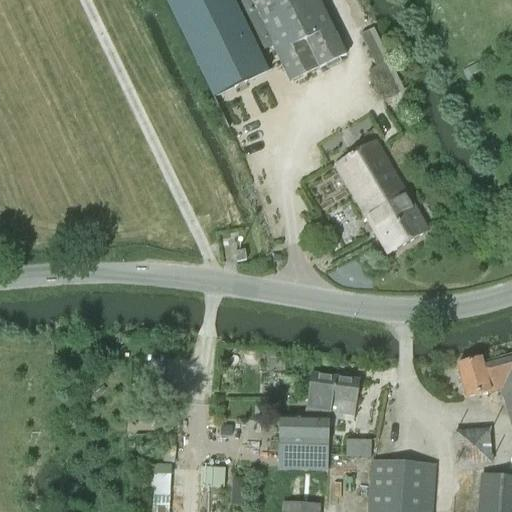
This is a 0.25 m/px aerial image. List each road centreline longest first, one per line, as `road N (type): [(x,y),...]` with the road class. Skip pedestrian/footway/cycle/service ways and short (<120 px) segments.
road 1 (tertiary): [(0,281),(146,273),(403,311),(440,311),(511,293)]
road 2 (track): [(216,281),(82,0)]
road 3 (track): [(441,511),(444,471),(418,420),(404,365),(403,311)]
